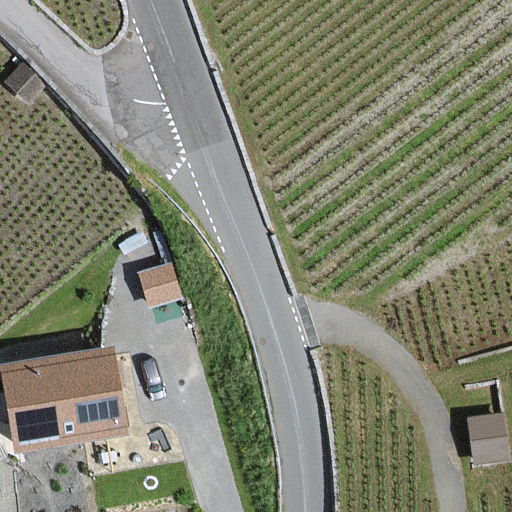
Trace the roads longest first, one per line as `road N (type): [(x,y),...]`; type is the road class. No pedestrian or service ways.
road 1 (tertiary): [(157,0),(257,277),(303,431),(310,511)]
road 2 (track): [(454,511),(430,402),(381,340),(325,317),(271,324)]
